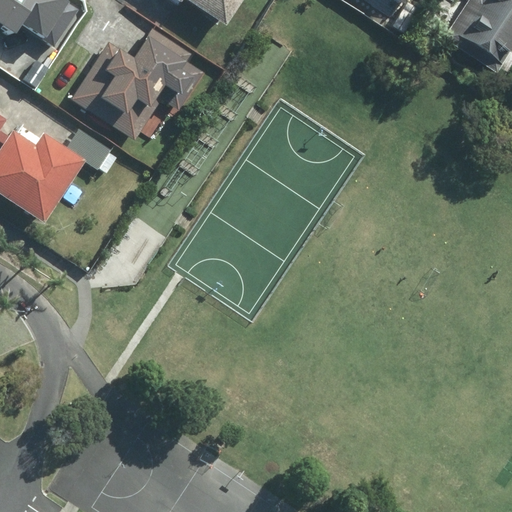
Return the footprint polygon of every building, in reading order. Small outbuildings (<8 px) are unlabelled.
[(78,1),(75,0),(0,0),(0,31),(3,33),(13,18),(52,43),(78,1)] [(177,0),(210,22),(224,0),(177,0)] [(511,0),(462,0),(438,37),(488,70),(511,34),(511,0)] [(66,97),(128,139),(155,100),(169,110),(186,84),(172,74),(186,55),(147,29),(140,41),(132,36),(120,54),(103,43),(66,97)] [(55,49),(30,36),(17,60),(42,73),(55,49)] [(340,158),(288,123),(194,265),(234,292),(304,186),(316,194),(340,158)] [(0,202),(27,221),(69,161),(28,133),(20,145),(0,131),(0,202)]
